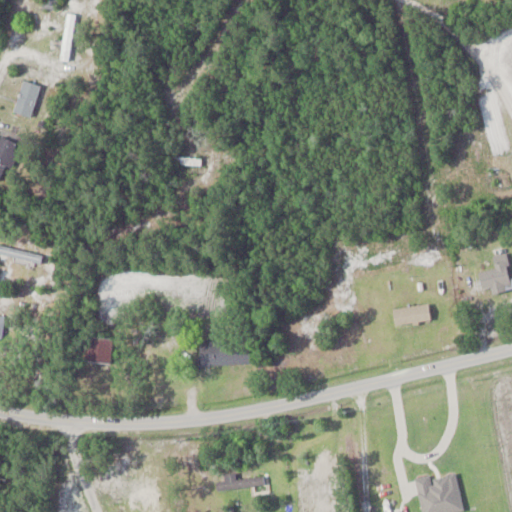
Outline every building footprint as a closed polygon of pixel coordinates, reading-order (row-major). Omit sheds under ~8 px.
[(44,0),(43,8),(58,11),(60,0),(44,0)] [(77,14),(68,13),(62,60),(71,61),(77,14)] [(15,112),(32,118),(43,86),(26,80),(15,112)] [(19,144),(2,136),(0,139),(0,180),(2,181),(19,144)] [(44,257),(0,244),(0,253),(41,265),(44,257)] [(493,288),(494,293),(511,290),(511,281),(507,253),(494,256),(496,270),(481,272),(483,289),(493,288)] [(396,326),(432,322),(430,305),(395,308),(396,326)] [(115,338),(89,336),(87,362),(113,363),(115,338)] [(252,364),(252,339),(201,341),(202,365),(252,364)] [(217,489),(265,487),(265,476),(237,478),(236,473),(225,474),(225,481),(217,481),(217,489)] [(457,473),(431,478),(431,475),(416,478),(422,511),(459,511),(465,511),(457,473)] [(327,482),(302,482),(302,511),(333,511),(334,508),(327,508),(327,482)]
